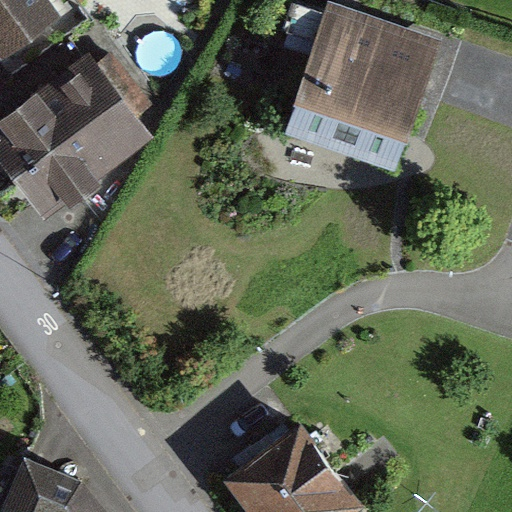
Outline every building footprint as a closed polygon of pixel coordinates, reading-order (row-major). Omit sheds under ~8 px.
[(0,0),(0,58),(3,63),(63,18),(50,0),(0,0)] [(331,5),(291,123),(406,161),(446,43),(331,5)] [(90,55),(0,123),(0,155),(48,219),(154,138),(90,55)] [(309,416),(227,479),(252,511),(356,511),(373,500),(309,416)] [(34,448),(6,511),(126,511),(88,466),(34,448)]
